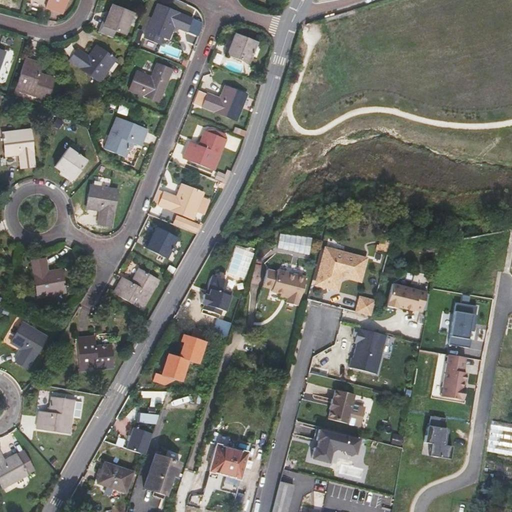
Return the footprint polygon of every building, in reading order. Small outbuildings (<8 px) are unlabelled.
[(67,0),(48,0),(45,9),(62,15),(67,0)] [(109,13),(103,26),(125,35),(133,14),(111,6),(109,13)] [(192,19),(157,6),(147,31),(144,38),(160,44),(162,37),(168,40),(173,28),(186,33),(192,19)] [(100,25),(103,26),(109,13),(106,11),(100,25)] [(192,19),(186,33),(198,37),(201,30),(202,25),(202,23),(192,19)] [(256,44),(235,35),(227,55),(248,64),(256,44)] [(115,60),(96,47),(89,57),(77,49),(69,61),(99,83),(115,60)] [(42,64),(25,58),(15,91),(47,101),(54,79),(39,74),(42,64)] [(172,70),(157,64),(151,77),(137,72),(129,92),(158,104),(172,70)] [(246,96),(225,88),(220,99),(207,94),(202,108),(236,121),(246,96)] [(148,131),(116,118),(104,150),(126,158),(131,144),(141,148),(148,131)] [(34,167),(30,131),(3,134),(6,157),(18,155),(20,169),(34,167)] [(226,141),(204,132),(198,147),(189,143),(182,159),(213,172),(226,141)] [(61,172),(73,181),(86,162),(68,149),(55,168),(61,172)] [(71,183),(73,181),(61,172),(59,175),(71,183)] [(203,195),(181,186),(176,197),(164,193),(158,206),(193,220),(203,195)] [(117,191),(91,187),(87,209),(99,211),(97,225),(111,227),(117,191)] [(186,221),(177,217),(173,225),(183,229),(186,221)] [(198,225),(186,221),(183,229),(195,234),(198,225)] [(176,240),(156,230),(146,249),(166,259),(176,240)] [(143,247),(146,249),(153,236),(150,234),(143,247)] [(364,261),(326,251),(317,285),(336,290),(340,276),(359,281),(364,261)] [(49,273),(46,259),(32,262),(38,298),(64,293),(61,271),(49,273)] [(274,290),(283,292),(291,294),(289,302),(298,304),(300,296),(301,297),(306,275),(278,268),(277,271),(268,269),(265,281),(270,283),(272,284),(273,287),(274,287),(274,290)] [(159,281),(138,270),(131,283),(121,278),(113,294),(142,310),(159,281)] [(224,285),(227,278),(215,274),(215,275),(212,277),(210,283),(211,286),(209,293),(205,291),(202,300),(205,301),(204,306),(221,312),(223,307),(226,308),(233,288),(224,285)] [(426,294),(392,285),(386,307),(396,310),(397,308),(413,313),(414,311),(421,313),(426,294)] [(281,300),(289,302),(291,294),(283,292),(281,300)] [(375,302),(360,298),(356,313),(371,317),(375,302)] [(456,304),(449,346),(470,349),(471,340),(469,340),(470,332),(474,333),(477,316),(475,316),(477,307),(456,304)] [(226,323),(216,320),(213,331),(228,335),(233,318),(228,316),(226,323)] [(45,337),(22,324),(10,344),(21,351),(14,362),(27,370),(45,337)] [(204,339),(206,330),(192,326),(189,336),(204,339)] [(386,336),(354,329),(352,337),(356,338),(354,343),(357,344),(353,359),(351,359),(349,368),(376,375),(386,336)] [(198,362),(204,339),(189,336),(181,334),(179,342),(182,343),(181,348),(179,357),(166,354),(161,376),(181,381),(186,359),(198,362)] [(95,347),(94,337),(76,338),(80,372),(113,369),(111,346),(95,347)] [(466,359),(448,356),(441,397),(463,401),(465,389),(464,389),(462,388),(463,383),(465,383),(467,374),(463,373),(466,359)] [(331,410),(328,420),(347,425),(360,428),(364,409),(352,406),(354,396),(336,391),(334,401),(332,400),(330,410),(331,410)] [(365,406),(367,398),(356,395),(354,402),(365,406)] [(74,401),(51,398),(49,414),(38,412),(36,430),(70,435),(74,401)] [(141,412),(140,421),(157,423),(158,414),(141,412)] [(444,429),(445,419),(430,416),(429,426),(427,426),(424,443),(431,444),(429,456),(450,460),(452,447),(445,446),(443,446),(443,442),(445,442),(447,429),(444,429)] [(131,427),(126,449),(146,453),(151,431),(131,427)] [(360,441),(320,431),(313,460),(329,464),(332,453),(336,450),(345,453),(347,456),(353,457),(356,456),(360,441)] [(212,470),(242,477),(248,453),(218,446),(212,470)] [(23,451),(16,455),(18,460),(26,455),(23,451)] [(5,461),(0,452),(0,484),(2,489),(27,476),(35,471),(26,455),(18,460),(16,455),(5,461)] [(154,492),(165,496),(172,476),(175,477),(180,464),(155,455),(143,488),(154,492)] [(133,472),(104,463),(97,483),(126,493),(133,472)] [(235,504),(242,477),(212,470),(204,501),(210,503),(214,489),(231,494),(235,504)] [(281,482),(273,511),(286,511),(293,485),(281,482)] [(193,495),(202,497),(204,485),(195,484),(193,495)] [(214,489),(210,503),(234,509),(235,504),(231,494),(214,489)]
